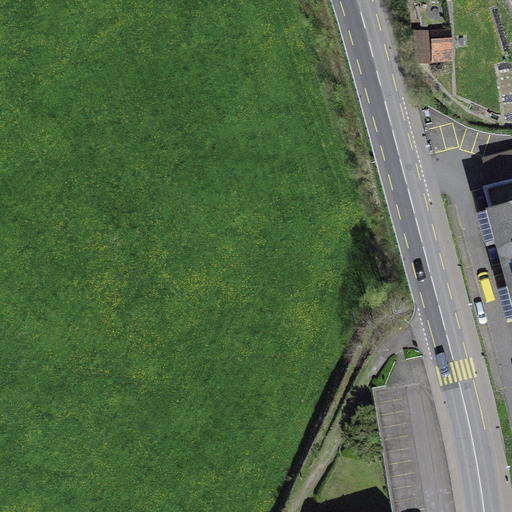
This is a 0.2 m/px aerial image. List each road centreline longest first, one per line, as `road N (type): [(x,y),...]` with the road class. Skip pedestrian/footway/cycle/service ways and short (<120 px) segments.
road 1 (secondary): [(356,0),(468,420),(484,511)]
road 2 (residential): [(410,369),(439,511)]
